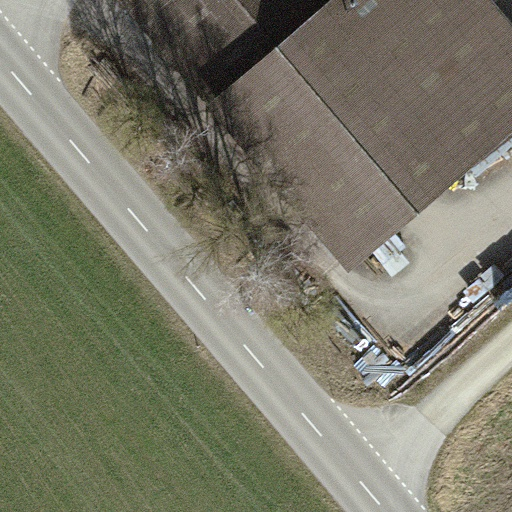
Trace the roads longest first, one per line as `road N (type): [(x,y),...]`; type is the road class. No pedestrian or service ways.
road 1 (track): [(24,0),(336,306),(388,297),(511,197)]
road 2 (tertiary): [(385,511),(0,66)]
